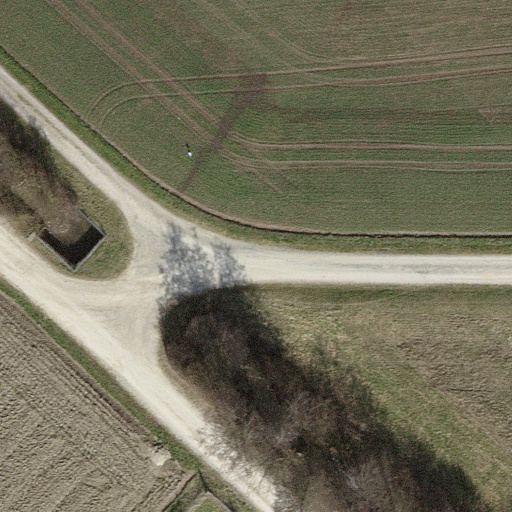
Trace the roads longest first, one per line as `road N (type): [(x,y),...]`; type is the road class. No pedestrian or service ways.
road 1 (track): [(0,232),(297,511)]
road 2 (track): [(511,256),(193,259)]
road 3 (track): [(193,259),(0,75)]
